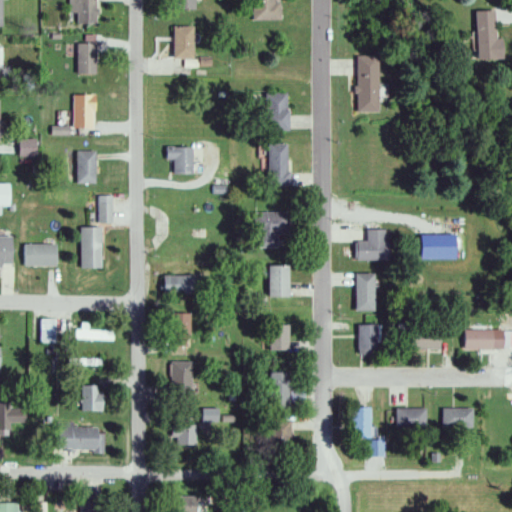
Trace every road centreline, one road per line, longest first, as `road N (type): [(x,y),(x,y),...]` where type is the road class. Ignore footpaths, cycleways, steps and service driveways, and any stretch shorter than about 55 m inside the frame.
road 1 (residential): [(339,511),(340,493),(324,477),(319,0)]
road 2 (residential): [(133,0),(137,511)]
road 3 (residential): [(464,476),(0,466)]
road 4 (residential): [(320,371),(508,373)]
road 5 (residential): [(138,303),(0,300)]
